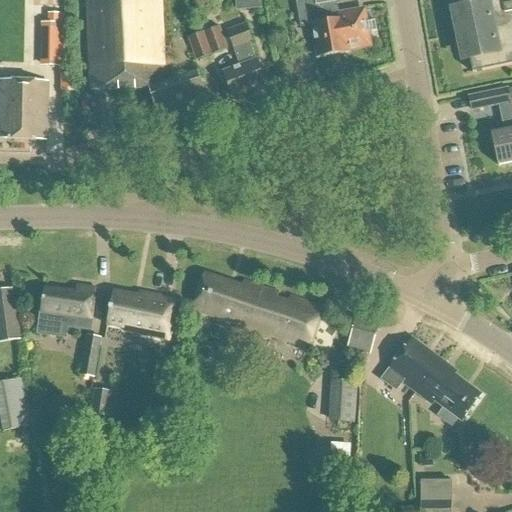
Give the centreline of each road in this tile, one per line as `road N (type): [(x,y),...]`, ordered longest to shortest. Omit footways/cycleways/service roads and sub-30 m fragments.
road 1 (unclassified): [(128,220),(306,253),(428,302)]
road 2 (residential): [(141,172),(414,73)]
road 3 (unclassified): [(443,270),(414,73)]
road 4 (residential): [(141,172),(116,152),(0,159)]
road 5 (unclassified): [(0,220),(128,220)]
